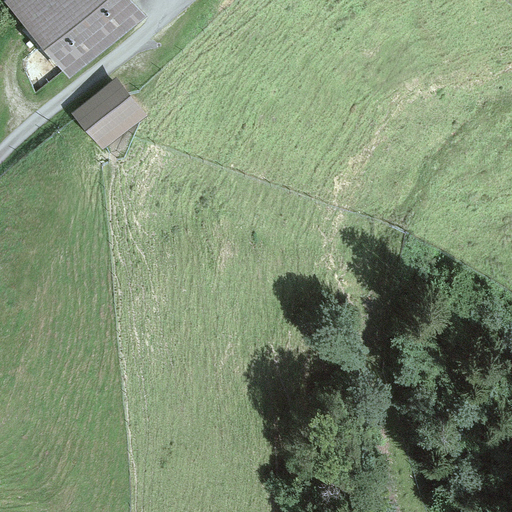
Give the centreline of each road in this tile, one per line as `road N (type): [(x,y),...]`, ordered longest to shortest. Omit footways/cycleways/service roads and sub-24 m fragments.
road 1 (track): [(420,511),(381,395),(379,299),(397,231),(429,171),(466,127),(511,104)]
road 2 (track): [(177,0),(0,155)]
